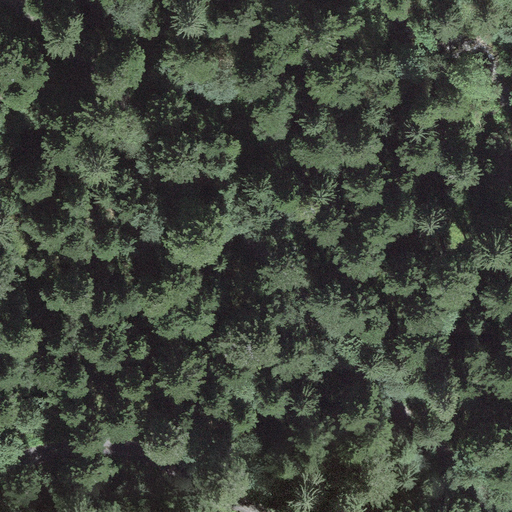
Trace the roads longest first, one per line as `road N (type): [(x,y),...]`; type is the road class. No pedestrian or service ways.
road 1 (track): [(19,0),(493,511)]
road 2 (track): [(0,464),(54,446),(127,444),(266,511)]
